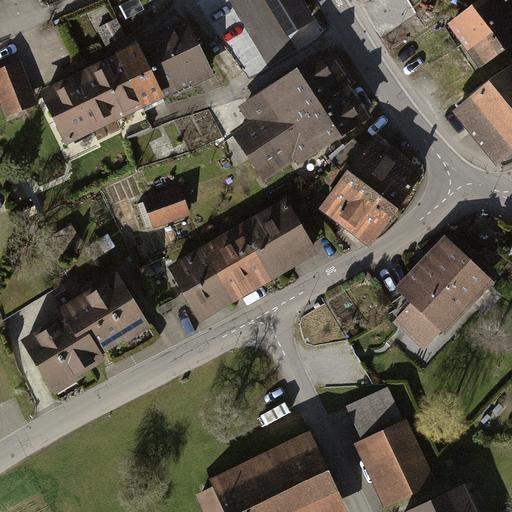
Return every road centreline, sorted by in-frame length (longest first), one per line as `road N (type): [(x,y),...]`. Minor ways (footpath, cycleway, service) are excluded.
road 1 (tertiary): [(0,455),(265,314)]
road 2 (tertiary): [(265,314),(419,222),(464,175)]
road 3 (tertiary): [(331,0),(409,121),(464,175)]
road 4 (residential): [(265,314),(358,511)]
